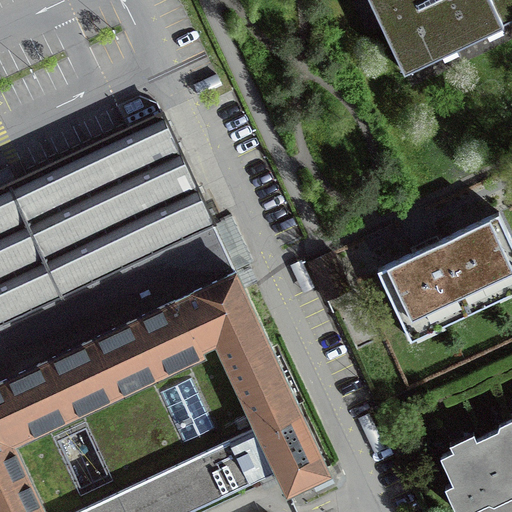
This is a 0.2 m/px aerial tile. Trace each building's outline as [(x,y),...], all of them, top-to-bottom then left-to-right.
[(507,23),(511,20),(511,0),(376,0),(411,71),(507,23)] [(333,464),(236,259),(166,111),(0,189),(0,511),(176,511),(276,465),(287,486),(333,464)] [(376,269),(405,335),(511,288),(511,249),(497,216),(436,242),(376,269)] [(344,280),(331,253),(308,263),(321,290),(344,280)] [(368,441),(378,436),(368,414),(358,419),(368,441)] [(511,418),(498,425),(496,430),(464,445),(462,449),(457,452),(452,450),(439,456),(451,483),(443,487),(455,511),(464,511),(487,501),(492,503),(511,494),(511,418)]
